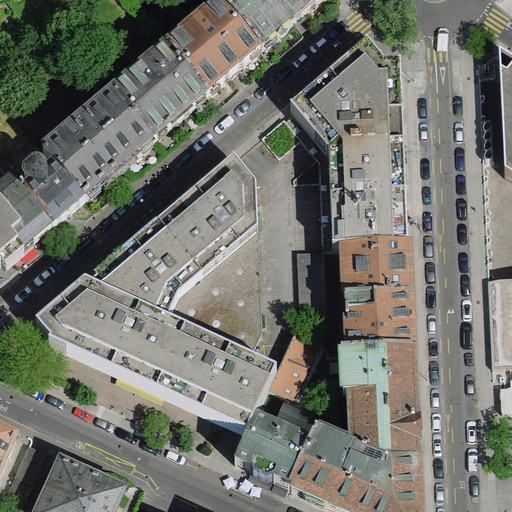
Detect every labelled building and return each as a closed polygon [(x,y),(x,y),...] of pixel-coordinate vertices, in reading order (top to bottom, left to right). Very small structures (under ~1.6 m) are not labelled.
[(224,0),(219,5),(222,8),(262,55),(328,0),(224,0)] [(222,8),(168,53),(209,101),(262,55),(222,8)] [(292,116),(329,158),(405,153),(402,72),(386,73),(369,52),(292,116)] [(168,53),(115,98),(155,146),(209,101),(168,53)] [(511,66),(500,59),(505,180),(511,183),(511,66)] [(45,156),(57,170),(86,204),(155,146),(115,98),(45,156)] [(333,256),(345,255),(409,252),(405,153),(329,158),(333,256)] [(235,164),(159,228),(204,281),(259,235),(258,190),(235,164)] [(33,190),(24,198),(53,233),(86,204),(57,170),(49,177),(42,169),(35,168),(26,177),(26,182),(33,190)] [(0,196),(14,185),(0,170),(0,196)] [(24,198),(14,185),(0,196),(0,268),(17,254),(22,259),(53,233),(24,198)] [(113,301),(169,326),(180,301),(204,281),(159,228),(96,280),(99,285),(113,301)] [(264,337),(259,235),(204,281),(180,301),(169,326),(187,335),(251,365),(264,337)] [(345,255),(347,305),(412,302),(409,252),(345,255)] [(327,319),(324,256),(298,257),(299,278),(302,320),(327,319)] [(511,278),(491,279),(495,365),(511,364),(511,278)] [(90,291),(86,289),(37,330),(52,347),(50,350),(157,399),(187,335),(169,326),(113,301),(99,285),(90,291)] [(350,360),(414,357),(412,302),(347,305),(350,360)] [(278,377),(251,365),(187,335),(157,399),(248,441),(256,423),(269,396),(278,377)] [(294,343),(278,377),(269,396),(292,405),(316,353),(294,343)] [(382,459),(385,469),(419,468),(414,357),(350,360),(343,361),(345,403),(351,404),(352,453),(356,455),(352,466),(361,471),(368,459),(382,459)] [(312,448),(256,423),(248,441),(236,468),(291,493),(312,448)] [(0,479),(16,444),(0,436),(0,479)] [(318,436),(312,448),(291,493),(331,511),(421,511),(419,468),(385,469),(384,478),(377,479),(361,471),(352,466),(356,455),(352,453),(318,436)] [(12,511),(23,511),(47,458),(30,451),(5,508),(12,511)] [(118,511),(126,495),(62,465),(40,511),(118,511)]
